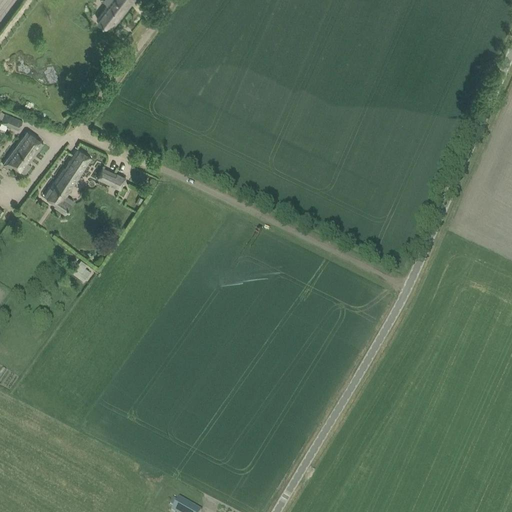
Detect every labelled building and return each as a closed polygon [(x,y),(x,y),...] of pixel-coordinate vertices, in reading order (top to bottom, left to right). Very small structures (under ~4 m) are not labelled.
[(97,18),(111,29),(133,0),(104,0),(102,3),(107,6),(97,18)] [(12,115),(8,125),(18,129),(23,119),(12,115)] [(27,130),(17,145),(33,157),(43,142),(27,130)] [(17,145),(3,164),(9,169),(13,164),(24,173),(31,164),(29,162),(33,157),(17,145)] [(53,206),(65,214),(74,200),(67,196),(91,157),(77,148),(67,162),(68,162),(65,168),(64,167),(50,187),(50,186),(44,195),(56,203),(53,206)] [(98,176),(97,178),(111,185),(113,181),(122,185),(126,178),(103,167),(98,176)] [(81,260),(72,272),(84,281),(87,276),(82,272),(85,267),(87,265),(81,260)] [(171,510),(173,511),(200,511),(201,511),(179,498),(171,510)]
